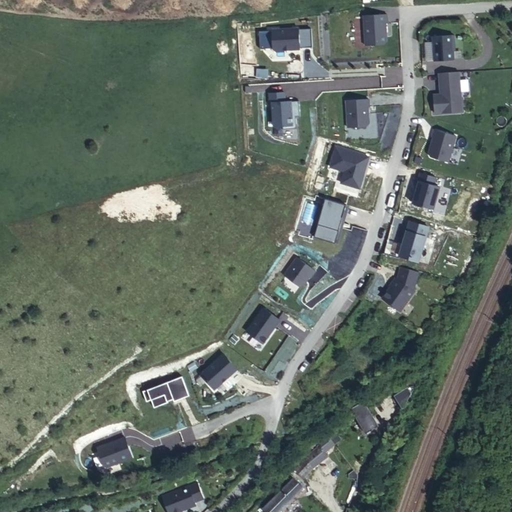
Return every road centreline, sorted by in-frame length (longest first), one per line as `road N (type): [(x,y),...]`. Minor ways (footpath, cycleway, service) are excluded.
road 1 (residential): [(283,393),(370,261),(410,114),(415,15),(511,5)]
road 2 (residential): [(218,511),(248,480),(283,393)]
